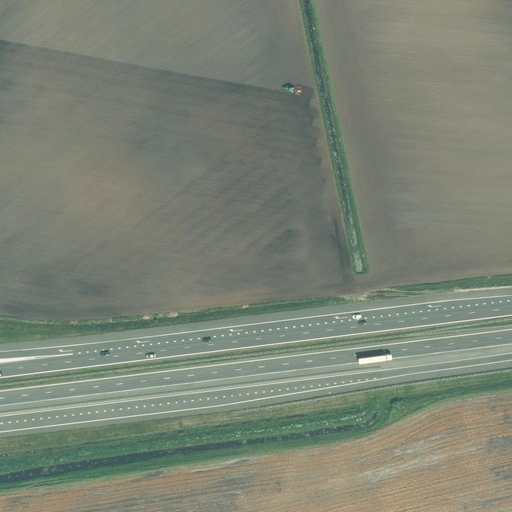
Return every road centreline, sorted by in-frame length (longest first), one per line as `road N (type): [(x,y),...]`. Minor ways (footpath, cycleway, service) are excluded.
road 1 (motorway): [(0,419),(511,355)]
road 2 (motorway): [(0,398),(511,336)]
road 3 (motorway): [(511,308),(72,361)]
